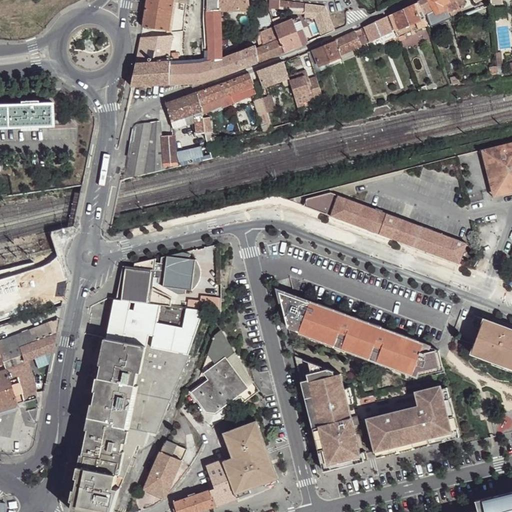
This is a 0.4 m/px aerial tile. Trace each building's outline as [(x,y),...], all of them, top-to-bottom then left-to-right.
[(174,0),(147,0),(144,26),(169,30),(170,30),(172,24),(174,0)] [(222,11),(220,0),(208,0),(210,56),(211,61),(212,63),(224,58),(223,41),(223,32),(222,11)] [(252,10),(250,0),(220,0),(222,11),(252,10)] [(328,10),(327,6),(273,0),(273,6),(280,7),(280,9),(318,10),(328,10)] [(435,11),(429,0),(423,0),(419,2),(425,15),(435,11)] [(429,0),(435,11),(437,15),(445,11),(445,10),(443,7),(446,5),(455,0),(429,0)] [(422,20),(416,4),(394,14),(401,30),(422,20)] [(463,14),(460,9),(450,14),(453,19),(463,14)] [(332,20),(328,10),(318,10),(323,24),(332,20)] [(396,31),(390,16),(387,17),(394,33),(396,31)] [(394,33),(387,17),(365,27),(371,42),(372,43),(384,37),(394,33)] [(299,32),(294,19),(280,25),(276,26),(287,51),(309,42),(304,30),(299,32)] [(186,30),(187,21),(181,21),(181,24),(172,24),(170,30),(169,30),(170,32),(186,30)] [(287,51),(276,26),(263,32),(265,46),(260,47),(258,48),(260,61),(287,51)] [(371,42),(365,27),(362,29),(366,39),(368,43),(371,42)] [(366,39),(362,29),(357,31),(361,41),(366,39)] [(361,41),(357,31),(337,40),(342,56),(354,51),(364,47),(361,41)] [(399,38),(396,31),(394,33),(384,37),(387,44),(399,38)] [(172,42),(174,35),(142,37),(138,62),(172,61),(172,57),(172,46),(172,42)] [(342,56),(337,40),(315,49),(321,66),(342,56)] [(258,48),(257,45),(256,45),(253,46),(229,56),(224,58),(212,63),(215,78),(260,61),(258,48)] [(180,57),(181,46),(172,46),(172,57),(180,57)] [(321,66),(315,49),(308,51),(314,67),(316,73),(322,70),(321,66)] [(314,67),(308,51),(303,54),(308,68),(314,67)] [(356,57),(354,51),(342,56),(344,62),(356,57)] [(173,65),(174,60),(172,61),(138,62),(133,86),(171,84),(173,65)] [(212,63),(211,61),(203,62),(173,65),(171,84),(203,83),(215,78),(212,63)] [(288,77),(284,62),(260,71),(266,87),(289,78),(288,77)] [(288,77),(289,78),(295,99),(313,93),(315,100),(324,97),(318,77),(309,80),(306,71),(288,77)] [(254,83),(251,74),(229,81),(233,93),(254,83)] [(233,93),(229,81),(199,93),(202,106),(205,104),(233,93)] [(263,95),(260,86),(257,88),(258,92),(271,129),(274,128),(271,120),(269,112),(267,107),(263,95)] [(202,106),(199,93),(167,104),(175,130),(192,124),(196,136),(198,135),(202,147),(209,144),(208,139),(205,130),(204,120),(202,110),(202,106)] [(0,127),(53,125),(52,102),(38,103),(19,103),(0,104),(0,127)] [(282,115),(281,109),(269,112),(271,120),(282,115)] [(162,136),(161,122),(135,125),(126,177),(162,168),(163,166),(162,136)] [(175,138),(175,136),(162,136),(163,166),(175,165),(175,156),(175,148),(175,138)] [(511,142),(482,150),(494,198),(508,194),(511,193),(511,142)] [(329,192),(308,199),(305,206),(460,263),(467,243),(329,192)] [(124,265),(116,300),(171,307),(173,290),(179,293),(185,292),(191,290),(194,287),(197,284),(199,282),(201,276),(201,273),(201,267),(198,260),(194,255),(192,254),(186,252),(183,251),(162,256),(162,261),(156,261),(157,257),(136,262),(135,266),(124,265)] [(13,283),(57,272),(53,255),(8,266),(13,283)] [(442,350),(280,294),(290,330),(304,335),(305,331),(311,333),(320,336),(320,335),(339,341),(339,343),(348,346),(357,349),(357,347),(376,354),(376,355),(385,359),(394,362),(394,360),(413,367),(413,368),(421,371),(422,375),(423,377),(446,368),(442,350)] [(199,305),(216,307),(217,297),(200,295),(199,305)] [(115,299),(108,339),(189,355),(204,312),(171,307),(116,300),(115,299)] [(481,328),(484,317),(475,314),(473,318),(473,321),(473,325),(481,328)] [(511,327),(484,317),(481,328),(475,343),(468,341),(466,347),(472,349),(470,356),(479,360),(511,371),(511,327)] [(0,356),(1,362),(22,354),(21,348),(56,335),(59,319),(0,340),(0,356)] [(221,331),(216,334),(206,360),(218,367),(206,373),(211,379),(193,392),(208,411),(216,411),(239,394),(245,401),(260,390),(260,389),(221,331)] [(320,336),(311,333),(309,336),(338,346),(339,343),(339,341),(320,335),(320,336)] [(22,354),(24,360),(26,360),(53,359),(56,335),(21,348),(22,354)] [(189,355),(108,339),(91,418),(116,423),(115,426),(127,429),(126,441),(139,444),(146,445),(148,431),(157,433),(169,401),(172,398),(173,395),(191,355),(189,355)] [(357,349),(348,346),(346,349),(375,359),(376,355),(376,354),(357,347),(357,349)] [(0,408),(17,403),(38,396),(37,394),(35,385),(26,360),(24,360),(22,354),(1,362),(0,356),(0,408)] [(394,362),(385,359),(384,362),(411,372),(412,371),(422,375),(421,371),(413,368),(413,367),(394,360),(394,362)] [(218,367),(206,360),(203,370),(206,373),(218,367)] [(354,422),(360,421),(359,415),(353,416),(343,376),(297,360),(302,380),(310,378),(332,470),(339,468),(370,459),(367,450),(362,452),(354,422)] [(302,380),(325,471),(332,470),(310,378),(302,380)] [(384,412),(368,417),(377,449),(454,429),(443,386),(442,383),(418,389),(421,403),(392,410),(390,404),(382,406),(384,412)] [(443,386),(454,429),(377,449),(377,452),(462,437),(450,384),(443,386)] [(116,423),(91,418),(72,510),(83,511),(112,511),(121,484),(122,485),(139,444),(126,441),(127,429),(115,426),(116,423)] [(257,421),(226,432),(236,461),(225,465),(236,494),(278,479),(257,421)] [(187,448),(167,440),(166,443),(163,451),(182,459),(187,448)] [(182,459),(163,451),(159,459),(157,463),(153,474),(172,482),(182,459)] [(219,461),(207,466),(215,487),(211,489),(217,505),(238,498),(236,494),(225,465),(223,460),(219,461)] [(172,482),(153,474),(146,489),(166,497),(172,482)] [(190,497),(174,502),(177,511),(199,511),(217,505),(211,489),(203,492),(197,494),(195,492),(189,495),(190,497)] [(511,511),(511,490),(477,499),(479,510),(495,506),(496,511),(511,511)]
